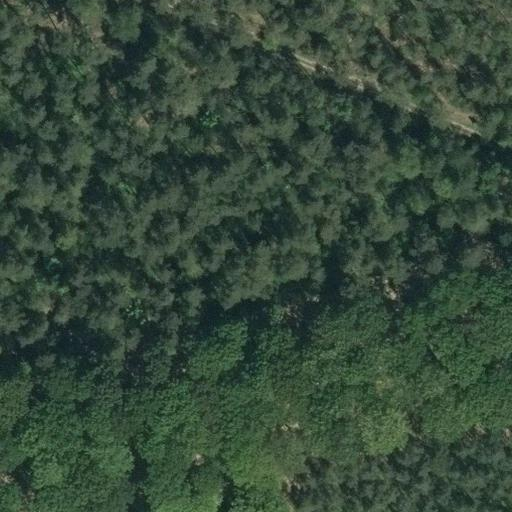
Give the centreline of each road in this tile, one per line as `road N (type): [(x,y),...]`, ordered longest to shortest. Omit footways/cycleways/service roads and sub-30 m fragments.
road 1 (tertiary): [(0,453),(511,327)]
road 2 (track): [(146,0),(511,152)]
